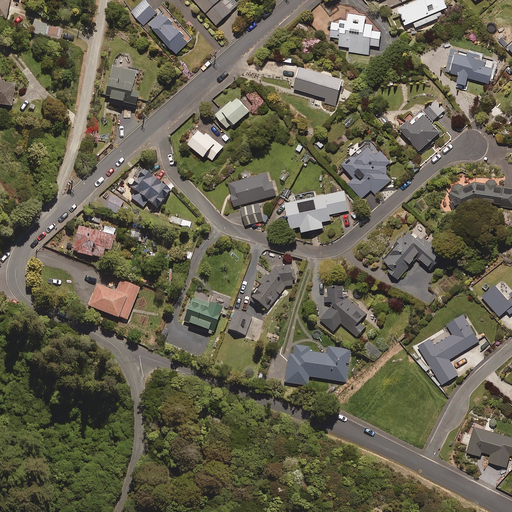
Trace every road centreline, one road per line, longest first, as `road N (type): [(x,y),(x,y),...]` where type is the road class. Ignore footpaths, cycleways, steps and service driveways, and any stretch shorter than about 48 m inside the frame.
road 1 (unclassified): [(511,511),(323,419),(109,341)]
road 2 (residential): [(159,117),(173,173),(216,219),(314,252),(341,245),(469,145)]
road 3 (unclassified): [(38,229),(70,162),(103,0)]
road 4 (unclassified): [(121,511),(141,410),(132,371),(109,341)]
road 5 (unclassified): [(159,117),(294,0)]
road 6 (unclassified): [(109,341),(20,290),(17,261),(38,229)]
road 7 (unclassified): [(38,229),(159,117)]
